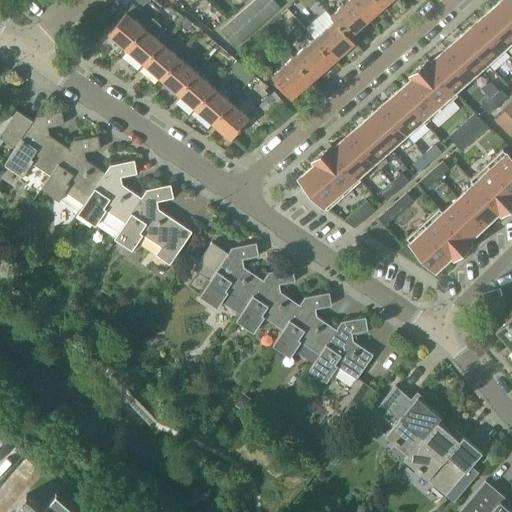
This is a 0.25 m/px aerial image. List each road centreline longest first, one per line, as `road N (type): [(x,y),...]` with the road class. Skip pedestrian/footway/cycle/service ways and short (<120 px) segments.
road 1 (residential): [(452,0),(232,190)]
road 2 (residential): [(442,335),(232,190)]
road 3 (residential): [(232,190),(26,53)]
